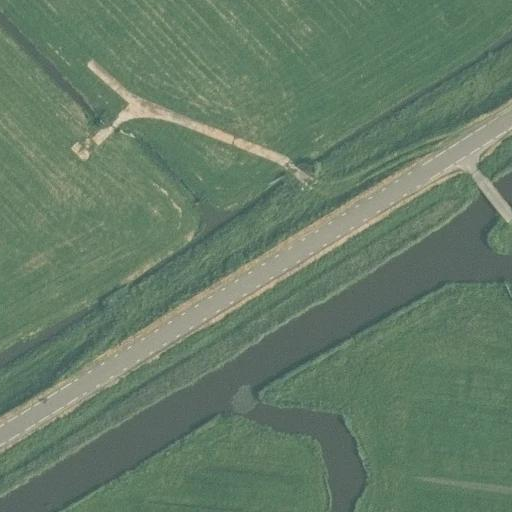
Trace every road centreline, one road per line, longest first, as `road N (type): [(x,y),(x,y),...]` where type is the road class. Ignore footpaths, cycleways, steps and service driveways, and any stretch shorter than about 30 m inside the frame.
road 1 (tertiary): [(0,432),(511,115)]
road 2 (track): [(40,154),(76,152),(137,104),(289,165),(322,192),(465,133),(479,139)]
road 3 (track): [(0,110),(40,154),(119,305),(135,305),(72,393)]
road 4 (track): [(135,305),(322,192)]
